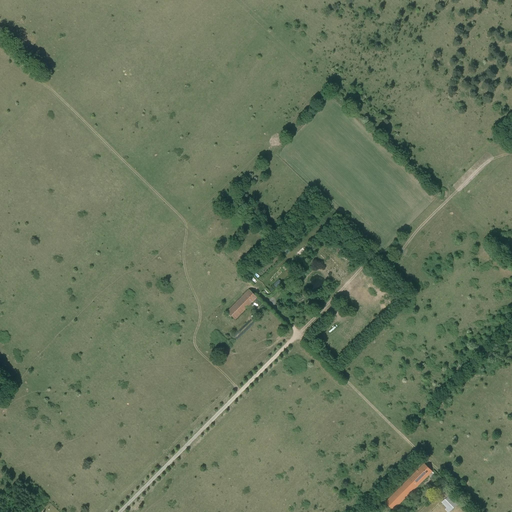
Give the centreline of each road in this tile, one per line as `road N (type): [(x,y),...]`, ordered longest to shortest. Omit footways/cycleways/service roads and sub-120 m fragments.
road 1 (track): [(240,391),(195,345),(200,315),(183,265),(184,221),(0,43)]
road 2 (track): [(298,332),(369,261),(403,258),(418,227),(487,161),(511,153)]
road 3 (track): [(479,511),(298,332)]
